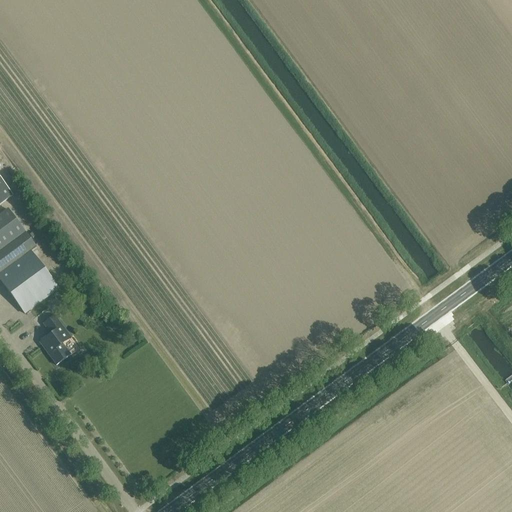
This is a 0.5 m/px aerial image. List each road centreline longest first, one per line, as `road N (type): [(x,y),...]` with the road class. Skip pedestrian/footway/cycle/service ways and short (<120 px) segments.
road 1 (secondary): [(176,511),(511,259)]
road 2 (track): [(511,416),(434,315)]
